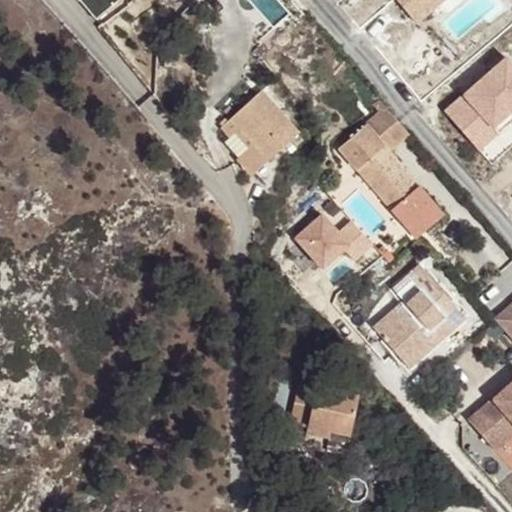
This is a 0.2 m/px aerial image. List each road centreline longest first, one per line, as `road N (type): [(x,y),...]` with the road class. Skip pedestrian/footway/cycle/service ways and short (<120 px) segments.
road 1 (residential): [(241,511),(242,237),(231,206),(147,97)]
road 2 (residential): [(309,291),(509,511)]
